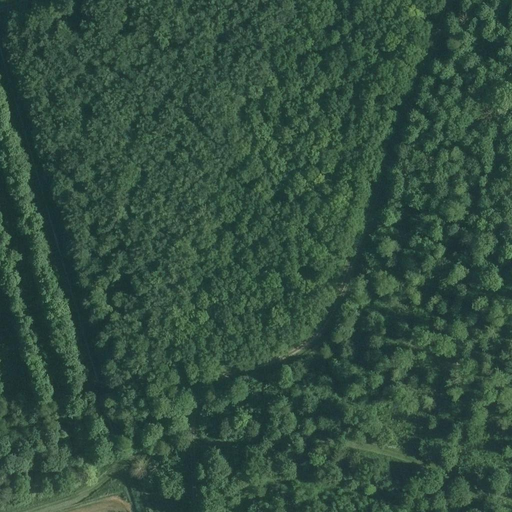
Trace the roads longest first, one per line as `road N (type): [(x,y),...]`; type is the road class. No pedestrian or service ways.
road 1 (track): [(448,0),(336,317),(289,354),(219,377),(202,391),(193,417),(195,511)]
road 2 (track): [(0,390),(92,393),(102,456),(328,432),(511,491)]
